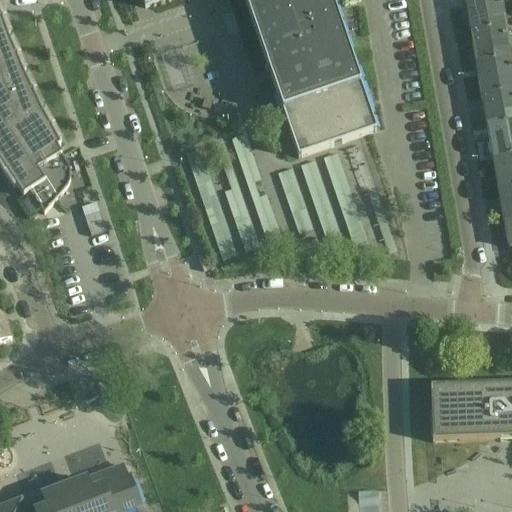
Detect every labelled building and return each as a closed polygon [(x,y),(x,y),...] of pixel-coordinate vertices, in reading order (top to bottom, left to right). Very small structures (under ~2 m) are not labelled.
[(376,134),(358,81),(329,0),(141,0),(145,10),(173,0),(242,0),(298,161),(376,134)] [(486,0),(465,4),(471,36),(488,33),(487,24),(504,21),(503,21),(501,21),(499,10),(502,9),(500,0),(486,0)] [(69,170),(67,167),(57,150),(60,149),(58,145),(61,144),(45,114),(42,116),(40,111),(42,109),(28,79),(25,80),(23,75),(26,74),(12,43),(9,44),(7,38),(10,37),(0,9),(0,170),(14,191),(16,189),(23,199),(29,195),(44,217),(65,193),(67,190),(68,187),(70,184),(70,180),(70,177),(70,174),(69,170)] [(471,36),(477,68),(494,65),(492,55),(509,53),(511,52),(511,39),(507,41),(504,21),(487,24),(488,33),(471,36)] [(477,68),(482,99),(499,96),(497,86),(511,84),(511,83),(510,73),(511,72),(511,68),(509,53),(492,55),(494,65),(477,68)] [(482,99),(488,131),(505,128),(503,118),(511,117),(511,84),(497,86),(499,96),(482,99)] [(488,131),(493,163),(510,160),(509,150),(511,149),(511,117),(503,118),(505,128),(488,131)] [(240,177),(252,173),(238,127),(226,130),(240,177)] [(493,163),(499,194),(511,192),(511,149),(509,150),(510,160),(493,163)] [(286,204),(297,201),(285,162),(274,165),(286,204)] [(247,193),(262,234),(273,230),(259,189),(247,193)] [(511,192),(499,194),(504,226),(511,224),(511,192)] [(96,205),(86,209),(92,225),(86,226),(91,239),(106,234),(96,205)] [(342,215),(348,243),(361,240),(355,212),(342,215)] [(0,346),(11,343),(12,342),(1,316),(0,316),(0,346)] [(511,511),(511,387),(430,390),(432,445),(511,441),(511,511)] [(20,505),(0,511),(135,511),(140,510),(129,481),(127,481),(122,468),(104,475),(105,476),(21,507),(20,505)] [(352,484),(350,511),(371,511),(372,485),(352,484)]
